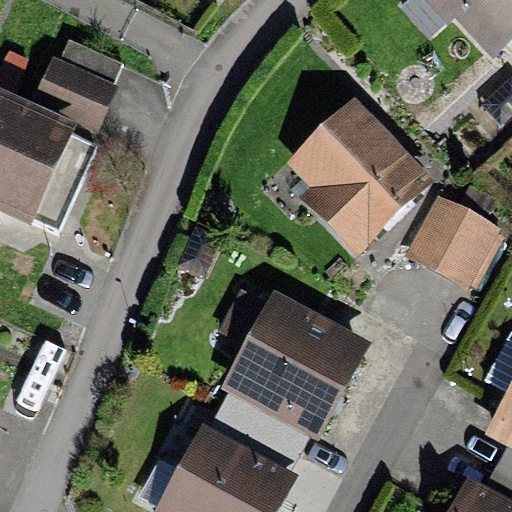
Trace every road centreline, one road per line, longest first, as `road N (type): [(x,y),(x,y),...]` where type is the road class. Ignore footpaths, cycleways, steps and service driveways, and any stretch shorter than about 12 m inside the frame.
road 1 (residential): [(283,0),(211,82),(188,124),(32,511)]
road 2 (residential): [(353,511),(451,321)]
